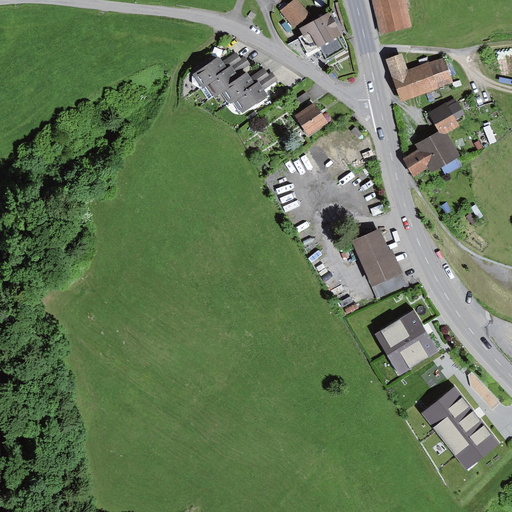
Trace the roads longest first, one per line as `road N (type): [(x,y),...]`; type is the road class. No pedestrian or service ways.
road 1 (residential): [(59,0),(229,24),(380,106)]
road 2 (secondary): [(380,106),(410,220),(442,294),(511,378)]
